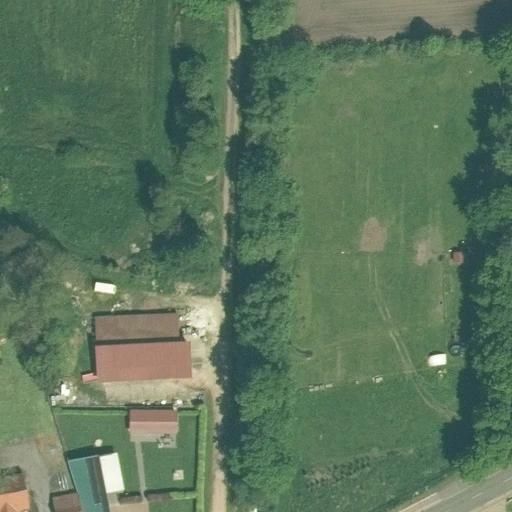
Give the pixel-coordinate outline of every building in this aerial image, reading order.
[(139,206),(117,204),(116,217),(138,218),(139,206)] [(177,312),(93,317),(96,379),(189,374),(188,336),(178,337),(177,312)] [(176,436),(176,411),(124,411),(124,436),(176,436)] [(72,462),(83,491),(83,511),(112,511),(109,492),(127,489),(119,453),(72,462)] [(23,475),(0,477),(0,511),(17,511),(17,508),(27,507),(23,475)] [(83,511),(83,491),(54,493),(54,511),(83,511)]
